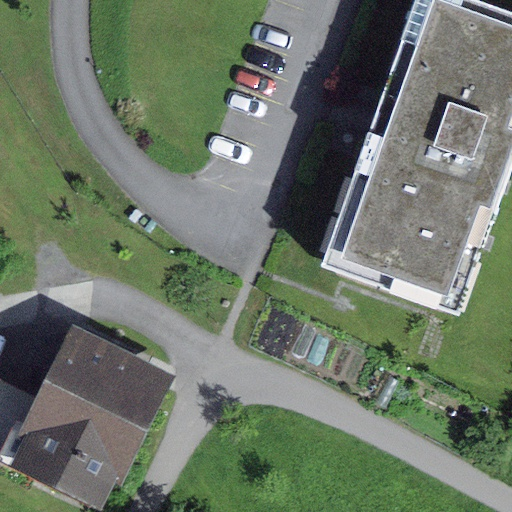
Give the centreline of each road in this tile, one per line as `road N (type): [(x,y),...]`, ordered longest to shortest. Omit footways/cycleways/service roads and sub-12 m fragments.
road 1 (residential): [(348,0),(257,250),(148,190),(89,130),(61,39),(65,0)]
road 2 (residential): [(219,358),(511,503)]
road 3 (residential): [(219,358),(149,511)]
